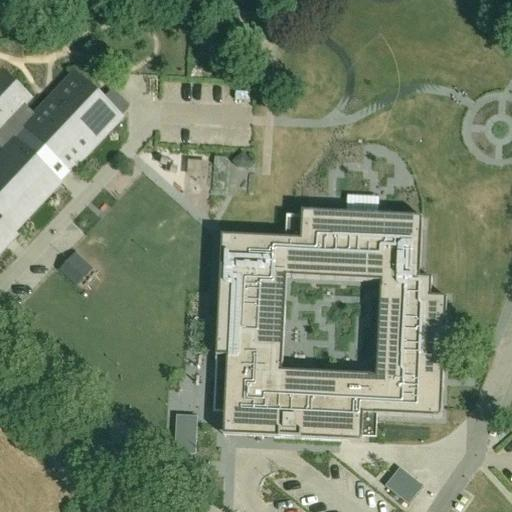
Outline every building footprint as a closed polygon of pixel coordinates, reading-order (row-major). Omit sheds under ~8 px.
[(398,76),(423,76),(424,63),(398,62),(398,76)] [(0,147),(3,150),(0,153),(0,254),(16,238),(13,235),(122,119),(74,74),(35,116),(24,106),(30,100),(2,73),(0,74),(0,147)] [(388,104),(388,135),(425,135),(425,104),(388,104)] [(203,172),(201,149),(183,150),(184,173),(203,172)] [(441,187),(453,170),(445,164),(432,181),(441,187)] [(379,169),(381,183),(399,180),(397,166),(379,169)] [(233,218),(221,438),(443,450),(454,231),(403,228),(350,225),(233,218)]
